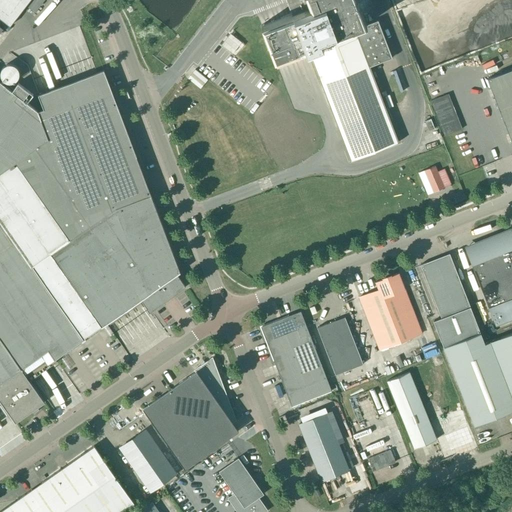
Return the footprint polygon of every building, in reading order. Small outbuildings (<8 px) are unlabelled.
[(0,0),(0,400),(15,422),(32,410),(33,412),(37,408),(36,407),(44,402),(21,370),(22,369),(21,368),(48,350),(54,359),(77,343),(140,299),(149,311),(185,286),(177,274),(180,272),(103,70),(38,94),(44,109),(38,111),(38,110),(37,111),(27,103),(33,95),(18,83),(12,91),(0,81),(0,18),(10,26),(30,0),(0,0)] [(286,0),(292,13),(261,25),(277,66),(309,53),(350,161),(398,142),(369,66),(392,58),(377,20),(366,25),(356,0),(286,0)] [(227,47),(235,37),(222,27),(214,37),(227,47)] [(511,69),(487,79),(511,143),(511,69)] [(444,132),(463,125),(449,89),(430,96),(444,132)] [(429,131),(434,129),(431,119),(425,121),(429,131)] [(433,192),(444,188),(444,187),(437,172),(435,166),(424,171),(433,192)] [(437,172),(444,187),(451,184),(444,169),(437,172)] [(451,204),(462,200),(460,194),(449,199),(451,204)] [(511,233),(499,238),(498,237),(466,250),(471,263),(470,263),(489,309),(495,324),(511,317),(511,233)] [(511,332),(484,343),(449,254),(420,265),(441,318),(433,321),(474,426),(511,411),(511,332)] [(379,350),(422,333),(398,273),(376,282),(378,290),(359,297),(379,350)] [(287,393),(325,378),(300,312),(261,327),(287,393)] [(335,375),(363,364),(345,317),(317,328),(335,375)] [(184,468),(238,431),(232,422),(235,420),(212,357),(194,370),(195,371),(143,408),(184,468)] [(414,448),(436,439),(409,372),(387,381),(414,448)] [(341,450),(326,413),(298,424),(321,481),(349,470),(354,467),(347,448),(341,450)] [(150,492),(176,474),(145,429),(119,448),(150,492)] [(388,451),(384,439),(367,446),(372,457),(368,459),(372,470),(374,471),(379,469),(380,465),(385,464),(389,465),(394,463),(395,461),(390,450),(388,451)] [(0,511),(121,511),(134,503),(94,446),(0,511)] [(239,511),(262,511),(265,510),(257,498),(263,494),(238,457),(219,471),(235,495),(230,498),(239,511)]
